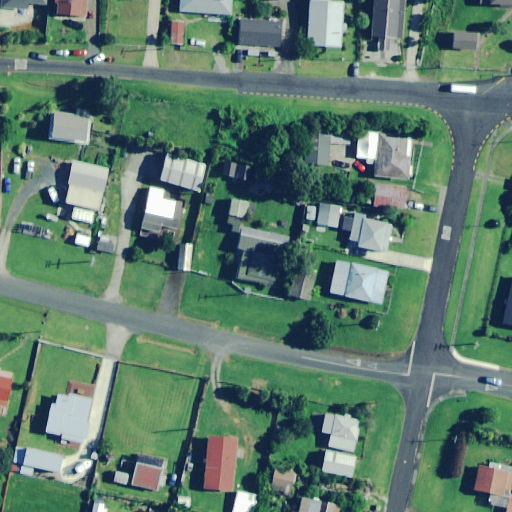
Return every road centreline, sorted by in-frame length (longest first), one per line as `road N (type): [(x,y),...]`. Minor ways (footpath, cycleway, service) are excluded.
road 1 (residential): [(476,99),(0,63)]
road 2 (residential): [(0,284),(304,358),(420,374)]
road 3 (residential): [(420,374),(476,99)]
road 4 (residential): [(395,511),(420,374)]
